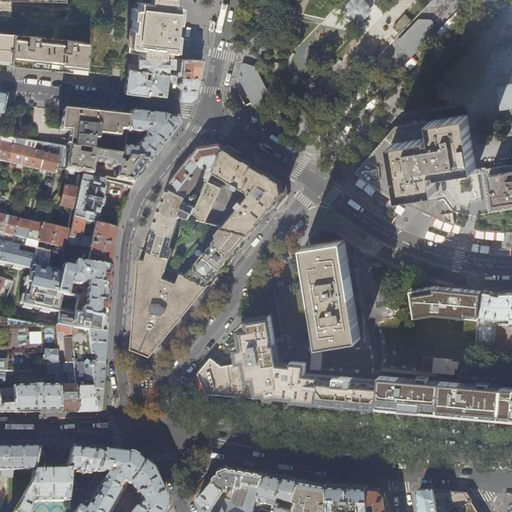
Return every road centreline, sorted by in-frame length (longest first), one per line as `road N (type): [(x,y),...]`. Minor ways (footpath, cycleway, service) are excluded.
road 1 (residential): [(209,112),(146,190),(129,228),(118,340),(129,428)]
road 2 (residential): [(165,433),(172,381),(236,301),(238,274),(316,182)]
road 3 (secondary): [(399,471),(165,433)]
road 4 (residential): [(316,182),(385,234),(457,261),(511,269)]
road 5 (residential): [(209,112),(0,84)]
road 6 (secondary): [(129,428),(0,431)]
road 7 (residential): [(209,112),(316,182)]
